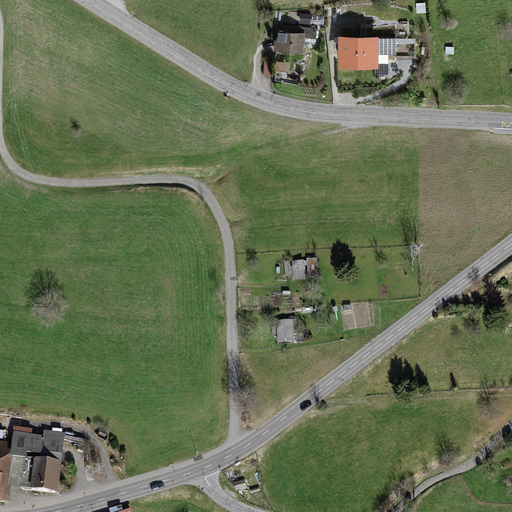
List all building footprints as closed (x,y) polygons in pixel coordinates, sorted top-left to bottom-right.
[(306,34),(279,32),(277,51),(305,53),(306,34)] [(381,37),(339,37),(339,67),(381,66),(381,37)] [(295,322),(278,323),(280,344),(297,343),(295,322)] [(250,414),(242,415),(244,424),(246,424),(248,424),(252,423),(250,414)] [(15,444),(7,484),(30,488),(34,458),(61,462),(65,433),(43,431),(42,436),(12,433),(11,443),(15,444)] [(0,500),(3,501),(7,484),(15,444),(11,443),(0,441),(0,500)] [(61,462),(34,458),(30,488),(57,491),(61,462)]
